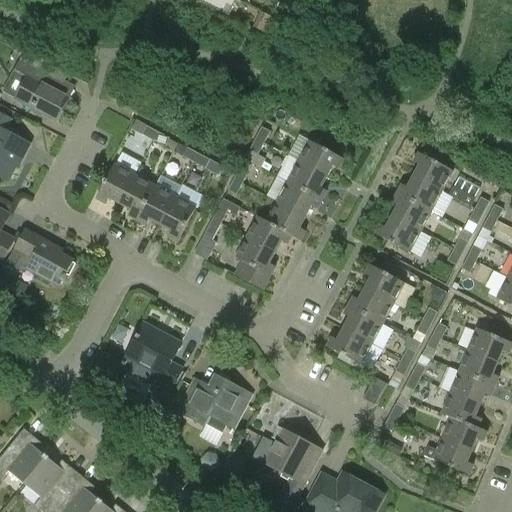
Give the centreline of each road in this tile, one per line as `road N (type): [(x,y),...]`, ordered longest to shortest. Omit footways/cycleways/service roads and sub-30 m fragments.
road 1 (residential): [(125,261),(50,198),(95,109)]
road 2 (residential): [(198,511),(51,390)]
road 3 (residential): [(125,261),(267,335)]
road 4 (residential): [(51,390),(125,261)]
